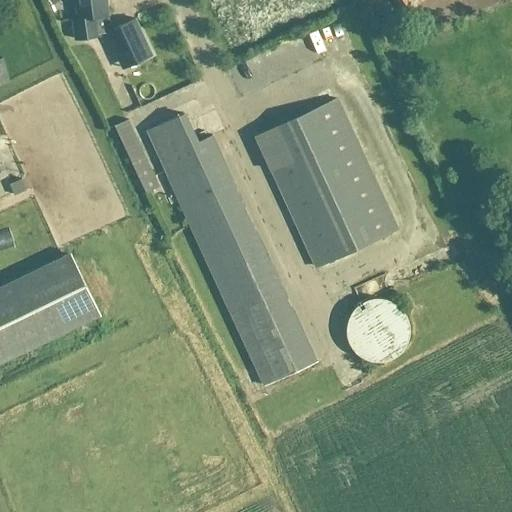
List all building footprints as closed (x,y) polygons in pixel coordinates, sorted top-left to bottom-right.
[(104,0),(73,0),(76,18),(71,19),(74,40),(97,37),(95,18),(107,16),(104,0)] [(419,21),(407,0),(393,0),(408,27),(419,21)] [(151,57),(146,46),(134,20),(105,33),(122,70),(151,57)] [(312,66),(317,78),(333,71),(328,59),(312,66)] [(0,60),(0,86),(10,84),(4,60),(0,60)] [(254,138),(315,268),(396,230),(336,100),(254,138)] [(145,131),(263,386),(316,362),(219,154),(226,151),(217,133),(196,143),(183,114),(145,131)] [(113,127),(142,193),(142,194),(156,188),(127,120),(113,127)] [(64,256),(0,286),(0,362),(94,318),(64,256)] [(369,300),(358,304),(349,315),(345,327),(347,342),(357,355),(370,361),(384,361),(396,356),(405,345),(408,329),(405,315),(397,305),(384,300),(369,300)]
